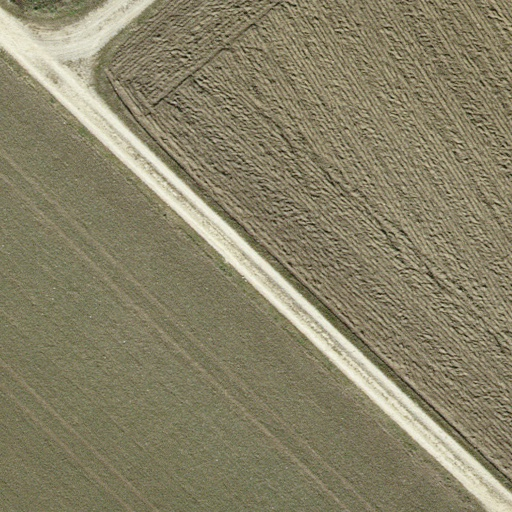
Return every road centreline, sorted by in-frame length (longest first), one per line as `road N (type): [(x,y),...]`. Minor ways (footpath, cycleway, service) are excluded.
road 1 (track): [(0,22),(511,505)]
road 2 (track): [(150,0),(57,79)]
